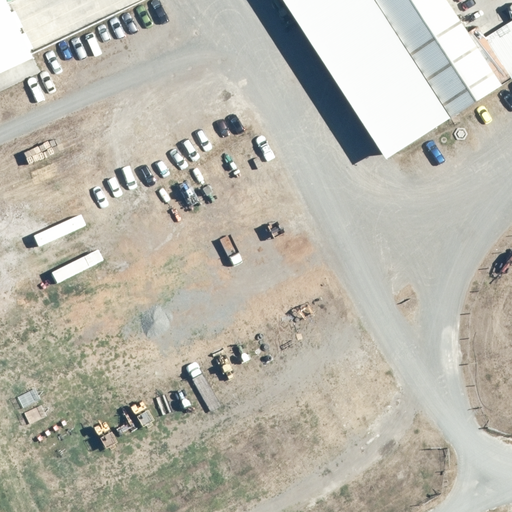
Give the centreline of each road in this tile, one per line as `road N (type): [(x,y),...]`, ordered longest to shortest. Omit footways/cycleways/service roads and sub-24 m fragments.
road 1 (unknown): [(432,380),(230,0)]
road 2 (unknown): [(432,380),(452,309),(511,212)]
road 3 (unknown): [(503,488),(432,380)]
